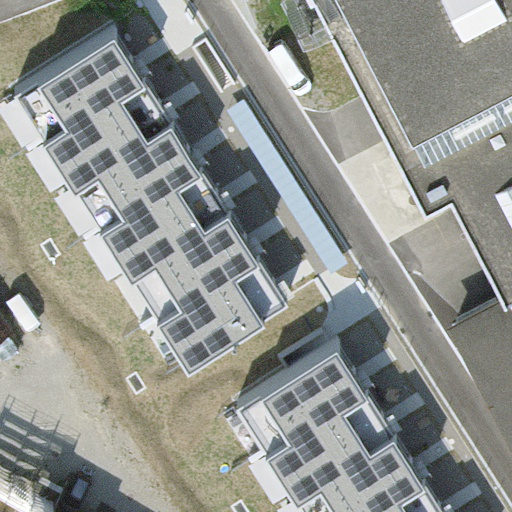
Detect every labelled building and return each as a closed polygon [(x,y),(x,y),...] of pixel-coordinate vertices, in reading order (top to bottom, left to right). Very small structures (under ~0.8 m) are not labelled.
[(511,0),(316,0),(428,214),(457,199),(506,294),(450,323),(511,442),(511,0)] [(118,24),(18,87),(48,134),(148,71),(118,24)] [(148,71),(48,134),(76,179),(176,116),(148,71)] [(176,116),(76,179),(104,223),(205,161),(176,116)] [(205,161),(104,223),(132,269),(232,206),(205,161)] [(232,206),(132,269),(161,314),(261,251),(232,206)] [(261,251),(161,314),(189,359),(291,298),(261,251)] [(0,300),(0,335),(4,333),(8,330),(16,325),(0,300)] [(341,336),(241,399),(271,446),(371,383),(341,336)] [(371,383),(271,446),(299,491),(399,428),(371,383)] [(399,428),(299,491),(312,511),(363,511),(428,472),(399,428)] [(451,511),(428,472),(363,511),(451,511)] [(0,511),(34,511),(37,508),(0,487),(0,511)]
